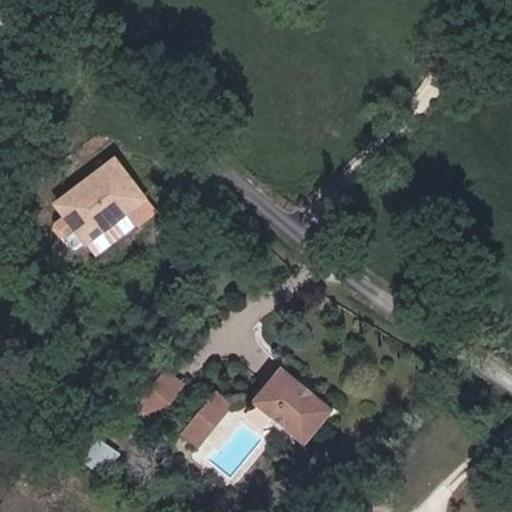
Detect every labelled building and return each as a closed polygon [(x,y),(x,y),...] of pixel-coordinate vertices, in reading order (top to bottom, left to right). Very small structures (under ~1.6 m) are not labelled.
[(114,158),(56,201),(84,240),(128,208),(138,225),(152,214),(114,158)] [(163,417),(181,378),(154,365),(136,405),(163,417)] [(282,367),(263,389),(319,432),(336,413),(282,367)] [(306,447),(319,432),(263,389),(252,401),(306,447)] [(232,407),(216,393),(206,403),(223,417),(232,407)] [(198,445),(223,417),(206,403),(182,431),(198,445)] [(92,432),(78,451),(104,471),(118,452),(92,432)]
